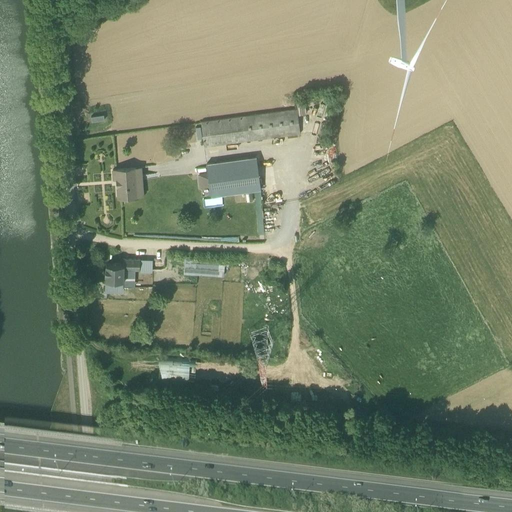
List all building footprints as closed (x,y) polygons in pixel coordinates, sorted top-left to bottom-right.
[(202,141),(297,129),(294,104),(199,116),(202,141)] [(207,167),(197,169),(199,182),(209,181),(210,190),(228,188),(229,194),(237,193),(237,187),(260,184),(260,182),(255,151),(206,158),(205,158),(207,167)] [(140,160),(112,163),(113,172),(115,172),(117,191),(143,188),(142,175),(140,174),(142,173),(140,160)] [(184,252),(183,269),(227,272),(228,260),(223,260),(223,254),(184,252)] [(105,274),(122,275),(122,281),(133,281),(133,271),(123,271),(123,264),(139,264),(139,254),(123,254),(123,259),(105,259),(105,274)] [(275,288),(275,304),(288,303),(287,288),(275,288)] [(158,372),(189,373),(189,354),(159,353),(158,372)]
